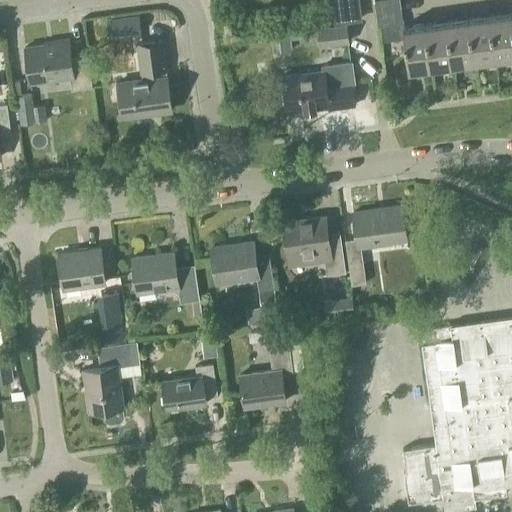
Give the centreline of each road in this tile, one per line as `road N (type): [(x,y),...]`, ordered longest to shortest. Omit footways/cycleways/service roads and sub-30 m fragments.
road 1 (residential): [(218,190),(511,152)]
road 2 (residential): [(56,462),(84,473),(271,476),(311,467)]
road 3 (residential): [(56,462),(24,217)]
road 4 (residential): [(24,217),(218,190)]
road 5 (residential): [(218,190),(196,22),(183,0)]
